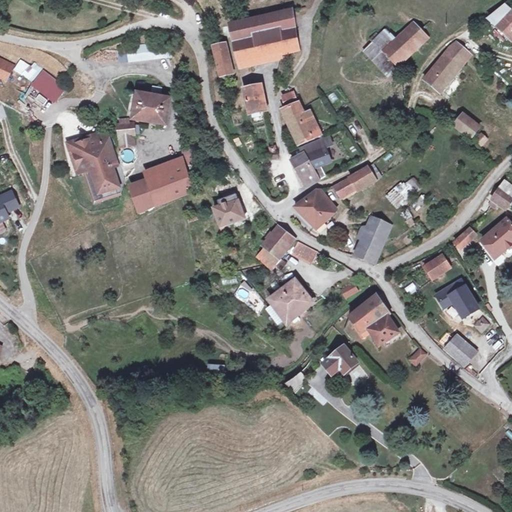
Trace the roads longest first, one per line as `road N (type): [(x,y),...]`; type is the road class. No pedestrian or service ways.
road 1 (unclassified): [(375,272),(304,240),(264,202),(218,135),(186,29),(148,22),(65,46),(0,37)]
road 2 (secondary): [(112,511),(100,429),(85,389),(0,303)]
road 3 (unclassified): [(511,411),(421,340),(375,272)]
road 4 (residential): [(375,272),(441,237),(511,159)]
road 5 (secondary): [(439,493),(372,485),(271,511)]
road 6 (track): [(275,114),(306,54),(318,0)]
